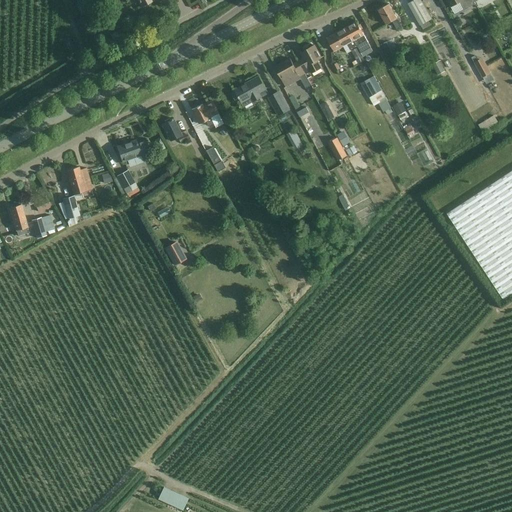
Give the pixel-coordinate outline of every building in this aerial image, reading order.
[(420,25),(431,19),(420,0),(413,0),(408,3),(420,25)] [(475,2),(473,0),(447,0),(451,7),(460,1),(465,10),(476,4),(475,2)] [(378,9),(386,24),(392,21),(397,30),(402,27),(389,3),(378,9)] [(367,41),(357,21),(346,27),(357,46),(361,53),(371,47),(367,41)] [(357,46),(346,27),(327,38),(334,51),(343,46),(347,53),(351,51),(350,50),(357,46)] [(116,31),(110,34),(113,40),(119,37),(116,31)] [(389,60),(395,57),(386,42),(381,45),(389,60)] [(298,61),(305,74),(311,71),(312,73),(322,67),(317,60),(321,57),(315,45),(301,53),(304,58),(298,61)] [(365,61),(357,47),(351,50),(356,60),(349,64),(351,67),(358,63),(359,64),(365,61)] [(472,57),(483,77),(491,73),(483,58),(478,60),(475,56),(472,57)] [(305,74),(298,61),(293,64),(290,58),(276,67),(287,87),(301,79),(306,88),(312,85),(305,74)] [(445,71),(440,61),(434,64),(439,74),(445,71)] [(363,70),(369,67),(366,62),(361,65),(363,70)] [(235,90),(231,92),(236,101),(240,98),(242,102),(245,107),(253,102),(253,101),(262,96),(260,92),(266,89),(259,76),(235,89),(235,90)] [(391,108),(374,76),(360,83),(369,98),(370,97),(374,106),(379,103),(383,112),(391,108)] [(280,90),(269,97),(279,115),(290,109),(280,90)] [(209,126),(214,123),(211,117),(219,112),(212,100),(203,105),(203,104),(192,109),(199,124),(206,120),(209,126)] [(320,104),(323,112),(331,108),(327,101),(320,104)] [(402,103),(394,107),(399,116),(405,113),(407,112),(402,103)] [(306,107),(297,111),(302,119),(310,115),(306,107)] [(483,133),(499,123),(494,115),(478,125),(483,133)] [(417,116),(413,118),(417,127),(421,125),(417,116)] [(186,145),(192,142),(186,130),(180,133),(173,119),(162,124),(170,141),(177,137),(180,142),(184,140),(186,145)] [(215,138),(228,131),(224,123),(216,127),(211,130),(215,138)] [(416,134),(411,124),(405,127),(410,137),(416,134)] [(344,129),(337,133),(343,144),(350,140),(344,129)] [(287,134),(295,149),(303,144),(295,130),(287,134)] [(155,140),(160,152),(166,149),(160,137),(155,140)] [(338,160),(347,155),(337,137),(328,142),(338,160)] [(145,140),(137,143),(136,140),(117,146),(122,162),(149,153),(145,140)] [(354,145),(346,150),(350,156),(358,152),(354,145)] [(213,147),(206,151),(217,172),(225,168),(221,161),(213,147)] [(62,199),(63,202),(58,204),(65,219),(69,218),(70,221),(76,220),(75,216),(80,215),(76,201),(83,199),(81,192),(92,189),(86,168),(80,170),(79,167),(66,170),(74,196),(62,199)] [(511,292),(511,170),(447,213),(503,299),(511,292)] [(128,171),(117,177),(128,197),(139,191),(128,171)] [(112,181),(110,172),(102,174),(104,183),(112,181)] [(349,206),(343,195),(339,197),(345,208),(349,206)] [(52,201),(44,204),(46,209),(54,206),(52,201)] [(152,203),(147,206),(150,212),(155,209),(152,203)] [(29,232),(28,227),(21,204),(9,208),(17,236),(29,232)] [(48,216),(41,218),(41,217),(32,220),(38,238),(47,236),(46,232),(52,230),(48,216)] [(56,228),(64,224),(60,216),(52,221),(56,228)] [(187,259),(177,241),(164,248),(174,266),(187,259)] [(199,294),(193,298),(196,303),(202,299),(199,294)] [(182,510),(188,498),(163,487),(157,499),(182,510)]
